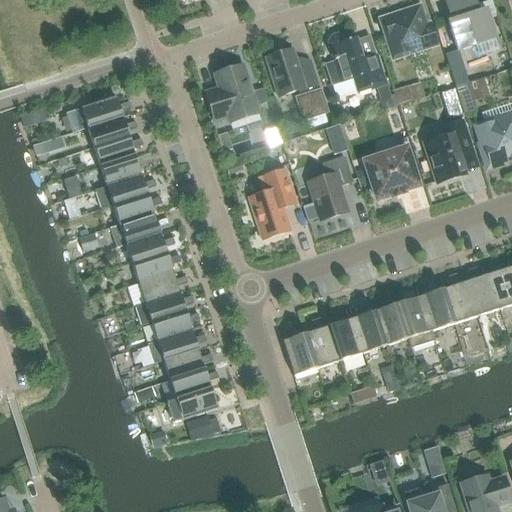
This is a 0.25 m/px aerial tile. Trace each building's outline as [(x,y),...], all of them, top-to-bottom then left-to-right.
[(478,14),(473,0),(449,0),(445,2),(452,23),(448,24),(457,52),(495,40),(486,12),(478,14)] [(424,29),(418,10),(404,15),(404,17),(394,20),(393,18),(382,22),(392,54),(408,49),(411,59),(426,54),(424,48),(436,44),(430,27),(424,29)] [(369,89),(370,91),(385,86),(376,58),(362,63),(355,41),(346,44),(345,39),(338,36),(331,38),(328,44),(332,59),(330,60),(331,63),(325,65),(332,86),(353,79),(358,93),(369,89)] [(293,51),(265,60),(278,99),(298,92),(300,98),(296,99),(303,121),(327,114),(320,93),(310,62),(298,66),(293,51)] [(230,124),(258,115),(243,67),(214,77),(218,90),(205,94),(214,123),(228,119),(230,124)] [(466,68),(455,72),(460,87),(465,85),(471,83),(466,68)] [(471,83),(465,85),(471,103),(490,97),(484,79),(471,83)] [(460,87),(455,89),(464,116),(474,112),(471,103),(465,85),(460,87)] [(408,88),(394,92),(398,106),(412,102),(408,88)] [(454,91),(441,95),(445,108),(450,123),(463,119),(458,104),(454,91)] [(381,100),(379,101),(382,111),(397,107),(393,96),(391,97),(381,100)] [(87,130),(122,119),(120,113),(131,110),(129,104),(118,107),(116,99),(81,110),(87,130)] [(485,126),(478,129),(483,145),(480,146),(488,169),(501,164),(500,161),(511,157),(511,114),(500,119),(497,109),(482,114),(485,126)] [(30,116),(20,119),(24,129),(34,126),(30,116)] [(94,150),(129,138),(127,133),(137,129),(135,123),(125,126),(122,119),(87,130),(94,150)] [(477,169),(472,153),(462,123),(443,129),(446,137),(423,145),(436,185),(465,176),(464,173),(477,169)] [(345,153),(337,127),(324,132),(332,157),(345,153)] [(100,169),(135,158),(132,150),(143,147),(141,141),(130,144),(129,138),(94,150),(100,169)] [(47,143),(32,147),(36,157),(50,153),(47,143)] [(230,143),(221,146),(223,153),(232,150),(230,143)] [(395,153),(394,150),(390,148),(380,152),(378,156),(378,158),(364,163),(366,170),(371,184),(376,201),(381,200),(385,202),(396,198),(395,195),(418,188),(406,150),(395,153)] [(106,189),(141,177),(135,158),(100,169),(106,189)] [(64,159),(58,161),(60,168),(66,166),(64,159)] [(320,223),(347,214),(339,188),(352,184),(344,159),(322,166),(326,179),(308,185),(320,223)] [(366,170),(356,174),(360,187),(371,184),(366,170)] [(262,242),(290,233),(283,210),(296,206),(285,171),(258,180),(263,195),(248,200),(262,242)] [(113,208),(147,197),(146,191),(156,188),(154,181),(144,185),(141,177),(106,189),(113,208)] [(119,227),(154,216),(147,197),(113,208),(119,227)] [(117,249),(125,247),(160,235),(158,230),(168,226),(166,220),(156,223),(154,216),(119,227),(111,230),(117,249)] [(131,266),(166,255),(164,249),(175,246),(173,239),(162,243),(160,235),(125,247),(131,266)] [(90,238),(79,241),(84,254),(94,251),(90,238)] [(138,285),(173,274),(166,255),(131,266),(138,285)] [(477,319),(500,311),(488,276),(482,278),(479,268),(470,271),(474,281),(465,284),(477,319)] [(500,311),(511,307),(511,272),(511,269),(488,276),(500,311)] [(144,305),(179,293),(177,288),(187,284),(185,278),(175,282),(173,274),(138,285),(144,305)] [(477,319),(465,284),(460,285),(456,275),(448,278),(451,288),(442,291),(454,326),(477,319)] [(454,326),(442,291),(437,293),(433,283),(425,285),(428,296),(420,298),(434,343),(435,343),(432,333),(454,326)] [(150,324),(185,313),(183,307),(194,304),(192,298),(181,301),(179,293),(144,305),(150,324)] [(411,350),(397,306),(391,308),(388,297),(379,300),(382,310),(374,313),(386,348),(407,341),(410,351),(411,350)] [(411,350),(434,343),(420,298),(397,306),(411,350)] [(386,348),(374,313),(368,315),(365,305),(356,308),(360,318),(351,321),(363,356),(386,348)] [(157,343),(191,332),(189,325),(199,321),(197,315),(187,318),(185,313),(150,324),(157,343)] [(363,356),(351,321),(343,323),(339,313),(331,316),(334,326),(329,328),(340,363),(363,356)] [(340,363),(329,328),(323,330),(319,320),(311,322),(314,333),(306,335),(317,370),(340,363)] [(317,370),(306,335),(300,337),(297,327),(288,330),(291,340),(282,343),(293,378),(317,370)] [(163,363),(198,351),(196,346),(206,343),(204,336),(194,340),(191,332),(157,343),(163,363)] [(169,382),(204,371),(202,365),(213,362),(211,356),(200,359),(198,351),(163,363),(169,382)] [(175,402),(210,390),(208,383),(218,380),(216,373),(206,377),(204,371),(169,382),(175,402)] [(396,384),(387,387),(388,393),(398,390),(396,384)] [(210,390),(175,402),(182,422),(217,411),(210,390)] [(141,393),(133,396),(137,404),(144,402),(141,393)] [(360,393),(350,396),(353,405),(363,402),(360,393)] [(207,419),(199,421),(205,438),(212,435),(207,419)] [(445,475),(441,461),(427,466),(431,480),(445,475)] [(483,478),(479,476),(475,476),(468,478),(465,481),(463,485),(459,486),(467,511),(498,511),(497,508),(511,503),(503,478),(489,483),(487,477),(483,478)] [(450,511),(443,488),(431,492),(433,497),(403,507),(404,511),(450,511)]
